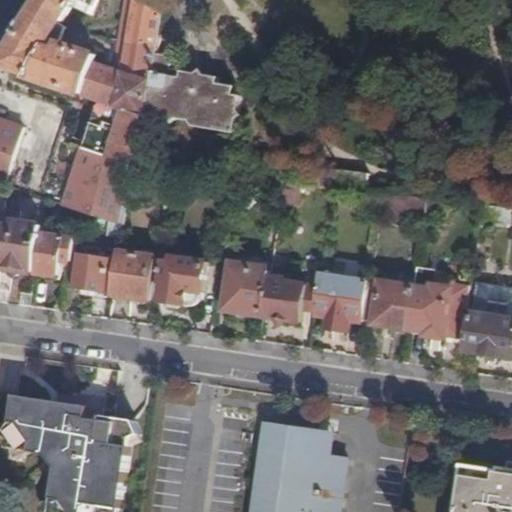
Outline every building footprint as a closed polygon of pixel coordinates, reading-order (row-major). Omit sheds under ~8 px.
[(71,143),(70,145),(83,149),(136,166),(136,165),(140,166),(148,123),(158,54),(165,12),(139,0),(133,33),(126,73),(97,62),(49,45),(62,23),(74,4),(76,0),(40,0),(0,65),(0,67),(100,101),(87,139),(77,136),(74,144),(71,143)] [(76,0),(74,4),(133,33),(139,0),(137,0),(76,0)] [(69,28),(62,23),(49,45),(97,62),(99,55),(65,42),(69,28)] [(176,57),(158,54),(148,123),(171,127),(180,122),(192,124),(196,130),(238,137),(240,124),(248,120),(242,115),(245,96),(236,95),(237,90),(221,87),(222,81),(208,79),(204,73),(199,77),(185,75),(184,81),(172,79),(176,57)] [(24,128),(0,119),(0,181),(7,184),(24,128)] [(136,166),(83,149),(65,203),(83,210),(126,224),(136,166)] [(372,174),(324,170),(322,189),(337,187),(369,192),(372,174)] [(371,192),(368,210),(383,212),(386,193),(371,192)] [(431,199),(386,193),(383,212),(393,214),(394,217),(395,219),(397,221),(399,222),(402,223),(405,223),(407,222),(409,221),(411,218),(412,217),(428,219),(431,199)] [(440,200),(431,199),(428,219),(437,220),(440,200)] [(511,217),(511,208),(484,205),(481,223),(511,227),(511,217)] [(8,230),(3,265),(38,271),(43,233),(45,224),(20,221),(22,210),(11,208),(8,230)] [(0,264),(3,265),(8,230),(0,227),(0,264)] [(78,238),(43,233),(38,271),(47,273),(48,276),(50,278),(51,279),(53,280),(55,280),(57,280),(59,278),(61,277),(62,274),(64,260),(75,261),(78,238)] [(158,256),(122,251),(115,294),(152,300),(158,256)] [(77,288),(109,293),(115,257),(83,252),(77,288)] [(181,307),(185,304),(191,305),(193,292),(206,294),(206,293),(211,262),(177,257),(176,261),(168,260),(165,281),(167,281),(163,301),(169,302),(171,305),(181,307)] [(240,310),(242,308),(266,312),(271,278),(272,271),(236,266),(231,301),(230,307),(230,308),(231,310),(232,311),(234,312),(236,312),(238,312),(239,311),(240,310)] [(323,273),(322,286),(318,307),(317,311),(317,313),(333,316),(350,319),(366,322),(366,321),(372,280),(374,270),(358,268),(356,279),(323,273)] [(322,286),(271,278),(266,312),(265,315),(305,322),(307,310),(308,305),(318,307),(322,286)] [(417,287),(372,280),(366,321),(393,325),(411,328),(417,287)] [(437,290),(417,287),(411,328),(429,331),(429,335),(463,340),(472,286),(442,280),(441,286),(438,286),(437,290)] [(511,288),(479,283),(475,312),(511,317),(511,288)] [(206,294),(193,292),(191,305),(196,305),(198,305),(201,304),(203,303),(204,301),(206,298),(206,296),(206,294)] [(511,317),(475,312),(469,351),(511,357),(511,317)] [(350,319),(333,316),(331,327),(348,330),(350,319)] [(124,511),(131,470),(136,437),(144,435),(137,421),(106,416),(107,409),(19,395),(14,421),(5,434),(12,439),(11,447),(50,454),(60,466),(52,511),(124,511)] [(260,474),(254,511),(340,511),(347,459),(314,454),(317,430),(267,423),(260,474)] [(511,511),(511,468),(500,467),(500,470),(463,465),(457,508),(459,508),(459,511),(461,511),(511,511)]
